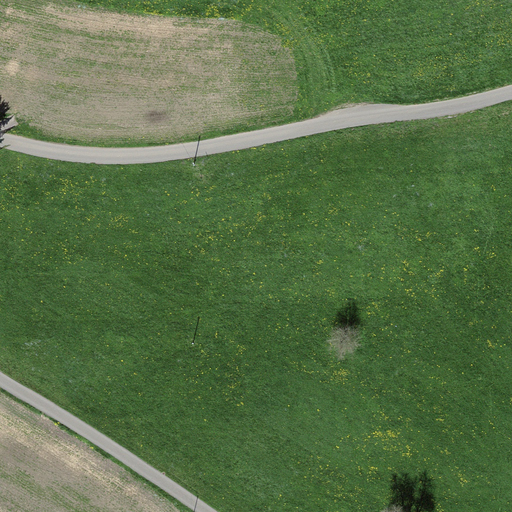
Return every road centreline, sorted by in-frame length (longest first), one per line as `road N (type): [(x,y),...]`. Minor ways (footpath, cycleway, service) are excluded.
road 1 (unclassified): [(0,145),(76,158),(182,153),(354,119),(439,114),(511,91)]
road 2 (unclassified): [(0,377),(206,511)]
